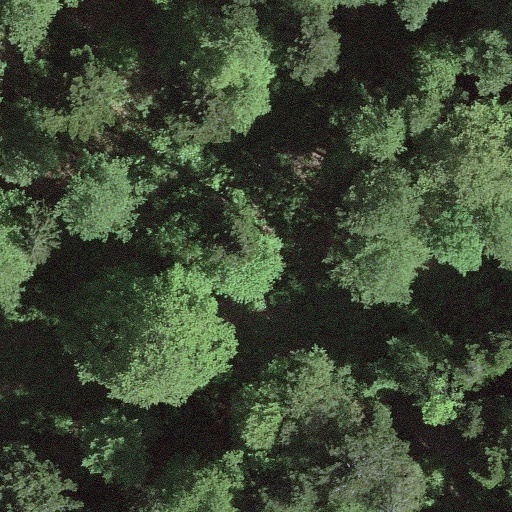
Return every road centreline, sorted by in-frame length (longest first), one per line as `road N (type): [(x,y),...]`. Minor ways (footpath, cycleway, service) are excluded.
road 1 (track): [(511,237),(0,396)]
road 2 (track): [(425,0),(0,280)]
